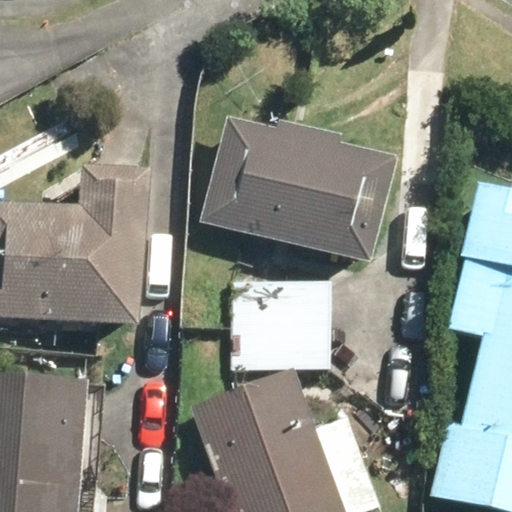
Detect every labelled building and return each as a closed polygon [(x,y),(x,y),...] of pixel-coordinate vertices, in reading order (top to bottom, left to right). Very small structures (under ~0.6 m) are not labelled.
[(351,148),(353,138),(275,119),(272,129),(235,120),(210,222),(374,261),(398,159),(351,148)] [(157,173),(89,169),(87,204),(0,200),(0,314),(150,322),(157,173)] [(511,511),(511,190),(483,183),(464,260),(469,261),(452,332),(487,340),(466,425),(450,421),(432,496),(498,511),(511,511)] [(336,290),(235,286),(231,370),(332,375),(336,290)] [(81,511),(89,382),(0,376),(0,511),(81,511)] [(361,414),(322,428),(303,377),(198,415),(233,511),(374,511),(394,505),(361,414)]
